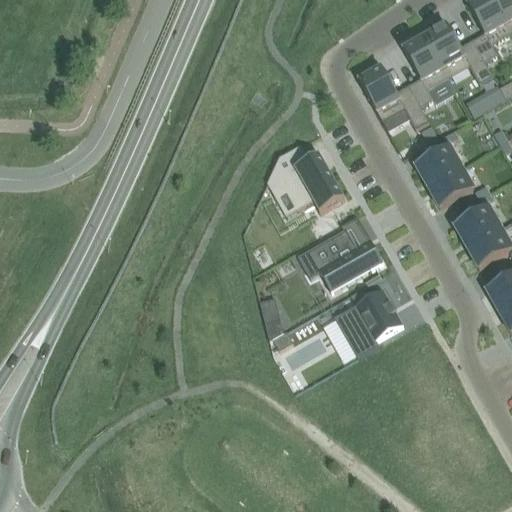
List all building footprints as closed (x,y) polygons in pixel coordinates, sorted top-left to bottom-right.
[(492,50),(511,38),(511,35),(491,0),(482,0),(483,0),(482,0),(475,0),(471,3),(473,6),(468,8),(485,39),(473,46),(485,67),(498,60),(492,50)] [(511,0),(491,0),(511,35),(511,0)] [(426,41),(449,83),(470,71),(480,90),(494,82),(485,67),(473,46),(461,53),(447,29),(426,41)] [(426,41),(404,54),(419,80),(421,84),(409,91),(421,112),(434,105),(428,95),(449,83),(426,41)] [(372,73),(358,81),(383,126),(384,126),(404,114),(410,125),(416,135),(430,127),(421,112),(409,91),(397,98),(394,93),(382,72),(374,76),(372,73)] [(511,87),(500,94),(506,104),(511,100),(511,87)] [(431,131),(422,136),(430,150),(439,144),(431,131)] [(501,150),(508,146),(502,135),(495,139),(501,150)] [(455,136),(445,142),(449,149),(459,143),(455,136)] [(501,150),(507,160),(511,156),(511,152),(508,146),(501,150)] [(280,163),(268,189),(276,203),(288,197),(298,215),(314,206),(319,216),(320,218),(346,204),(328,173),(320,159),(308,166),(305,160),(300,153),(302,152),(302,150),(280,163)] [(417,171),(429,192),(462,173),(451,152),(417,171)] [(474,193),(462,173),(429,192),(441,212),(474,193)] [(486,191),(476,197),(480,204),(490,198),(486,191)] [(490,198),(480,204),(484,211),(495,205),(490,198)] [(268,205),(217,226),(228,250),(278,228),(268,205)] [(351,207),(329,219),(335,229),(357,217),(351,207)] [(456,232),(468,252),(501,233),(490,212),(456,232)] [(511,254),(511,251),(501,233),(468,252),(480,273),(511,254)] [(358,255),(347,234),(298,262),(311,284),(331,272),(342,291),(384,267),(372,247),(358,255)] [(511,281),(488,296),(500,316),(511,309),(511,281)] [(364,292),(351,300),(357,311),(370,303),(364,292)] [(404,331),(384,295),(370,303),(357,311),(335,323),(358,363),(380,351),(378,346),(404,331)] [(511,336),(511,309),(500,316),(511,337),(511,336)] [(266,328),(265,328),(270,346),(273,345),(285,338),(281,324),(266,328)] [(285,338),(273,345),(279,356),(293,348),(287,337),(285,338)]
